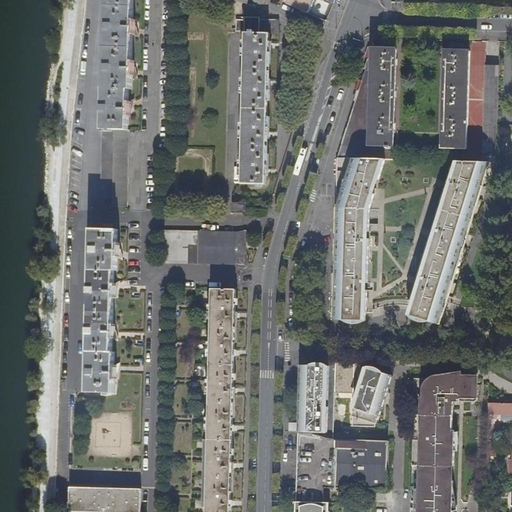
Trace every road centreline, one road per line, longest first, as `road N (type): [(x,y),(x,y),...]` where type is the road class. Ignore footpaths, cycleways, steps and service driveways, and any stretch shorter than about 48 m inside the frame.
road 1 (secondary): [(264,511),(275,255),(354,18)]
road 2 (residential): [(511,23),(354,18)]
road 3 (residential): [(396,511),(401,367)]
